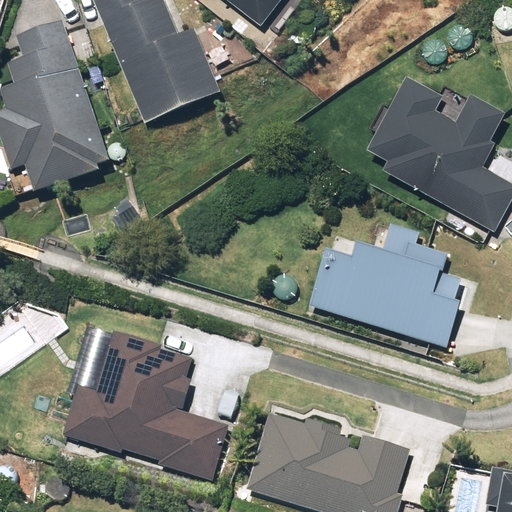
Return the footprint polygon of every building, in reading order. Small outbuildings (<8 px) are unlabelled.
[(166,0),(160,0),(149,5),(146,0),(93,0),(152,132),(226,99),(196,32),(183,38),(166,0)] [(220,0),(263,32),(288,0),(220,0)] [(511,13),(507,13),(500,16),(498,20),(498,24),(498,29),(502,34),(508,34),(511,33),(511,13)] [(99,173),(113,168),(67,25),(19,40),(26,63),(11,68),(18,91),(3,96),(9,114),(0,116),(0,132),(14,177),(29,172),(37,200),(101,180),(99,173)] [(470,31),(463,29),(459,28),(450,33),(449,42),(453,50),(461,55),(471,51),(475,38),(470,31)] [(511,36),(499,42),(507,67),(511,65),(511,36)] [(440,44),(435,45),(429,48),(426,52),(426,60),(429,64),(434,67),(438,68),(445,66),(448,60),(449,54),(449,50),(444,46),(440,44)] [(494,149),(509,121),(477,104),(462,131),(440,119),(448,105),(410,84),(370,157),(393,170),(388,178),(499,238),(511,213),(511,186),(488,173),(500,152),(494,149)] [(420,251),(424,239),(394,230),(386,258),(362,251),(357,265),(329,256),(313,311),(451,353),(464,310),(458,308),(466,284),(445,278),(451,260),(420,251)] [(100,395),(83,390),(68,440),(214,483),(230,429),(187,416),(197,384),(191,382),(197,363),(117,339),(100,395)] [(399,496),(412,455),(268,411),(243,493),(304,511),(401,511),(406,498),(399,496)] [(511,511),(511,475),(495,473),(488,504),(501,507),(499,511),(511,511)]
